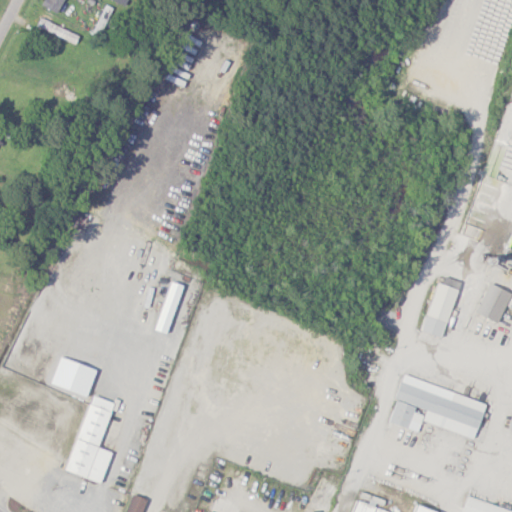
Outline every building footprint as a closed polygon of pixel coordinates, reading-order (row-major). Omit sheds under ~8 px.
[(63,0),(45,0),(42,7),(58,14),(63,0)] [(420,332),(441,339),(457,290),(437,283),(420,332)] [(511,294),(490,284),(475,313),(496,324),(511,294)] [(475,438),(485,402),(402,377),(388,424),(418,432),(421,423),(475,438)] [(100,484),(111,452),(98,449),(113,403),(89,395),(65,473),(100,484)] [(141,511),(146,500),(131,495),(125,511),(141,511)] [(459,511),(511,511),(464,497),(459,511)] [(433,511),(415,506),(412,511),(387,511),(354,501),(350,511),(433,511)]
